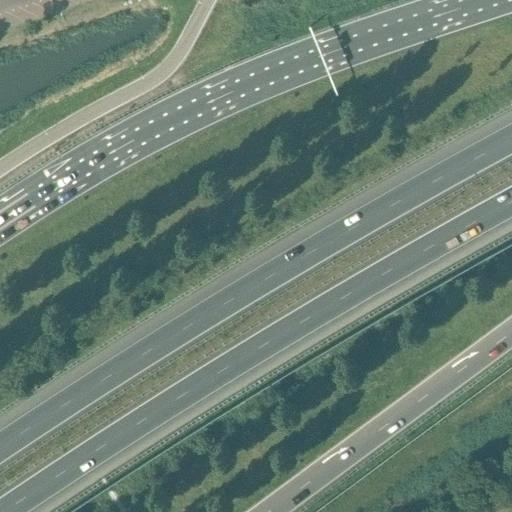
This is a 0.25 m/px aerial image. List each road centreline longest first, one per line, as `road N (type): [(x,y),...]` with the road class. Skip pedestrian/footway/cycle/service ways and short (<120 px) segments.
road 1 (trunk): [(511,140),(373,212),(0,448)]
road 2 (trunk): [(6,511),(132,427),(511,207)]
road 3 (trunk): [(511,0),(238,97),(0,228)]
road 4 (trunk): [(272,511),(511,339)]
